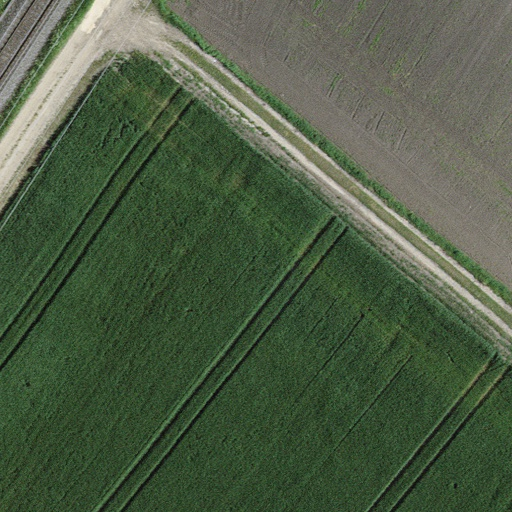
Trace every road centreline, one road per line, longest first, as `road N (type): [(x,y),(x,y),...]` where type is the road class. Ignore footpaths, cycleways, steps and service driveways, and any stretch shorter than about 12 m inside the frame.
road 1 (track): [(118,9),(511,332)]
road 2 (track): [(125,0),(0,189)]
